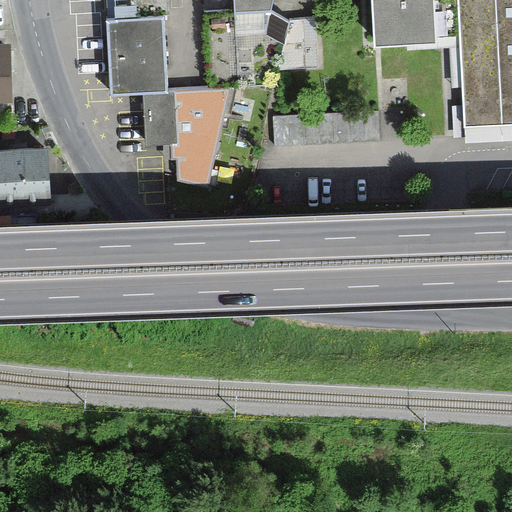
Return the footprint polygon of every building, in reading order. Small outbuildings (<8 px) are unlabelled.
[(274,0),(233,0),(234,11),(272,10),(274,0)] [(379,0),(382,46),(464,42),(462,0),(379,0)] [(511,0),(462,0),(464,42),(468,130),(511,127),(511,0)] [(272,10),(234,11),(238,89),(274,87),(277,70),(318,67),(317,20),(288,23),(272,10)] [(238,89),(234,11),(203,13),(207,90),(238,89)] [(164,18),(107,21),(111,96),(169,93),(164,18)] [(0,103),(19,103),(18,74),(17,46),(0,47),(0,103)] [(210,185),(238,89),(207,90),(169,93),(174,181),(210,185)] [(378,110),(272,116),(274,146),(380,139),(378,110)] [(48,150),(0,151),(0,199),(50,197),(48,150)]
